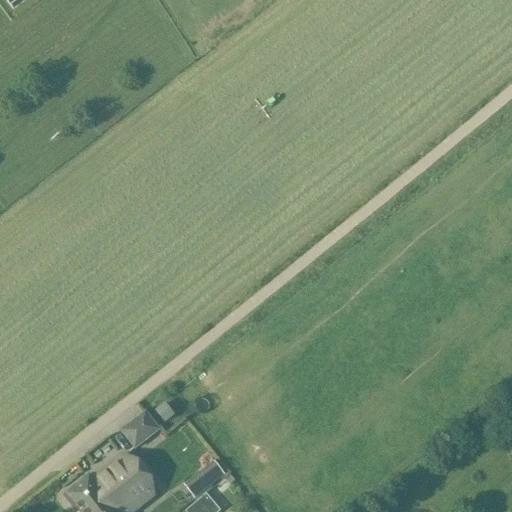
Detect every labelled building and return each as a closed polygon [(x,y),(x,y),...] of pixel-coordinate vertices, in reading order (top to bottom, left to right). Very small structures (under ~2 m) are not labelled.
[(164,406),(156,412),(164,423),(173,417),(164,406)] [(145,413),(138,418),(152,436),(158,431),(145,413)] [(67,496),(79,511),(130,511),(152,495),(122,458),(91,482),(88,479),(67,496)] [(212,461),(184,487),(195,500),(224,474),(212,461)] [(219,511),(206,496),(185,511),(219,511)]
